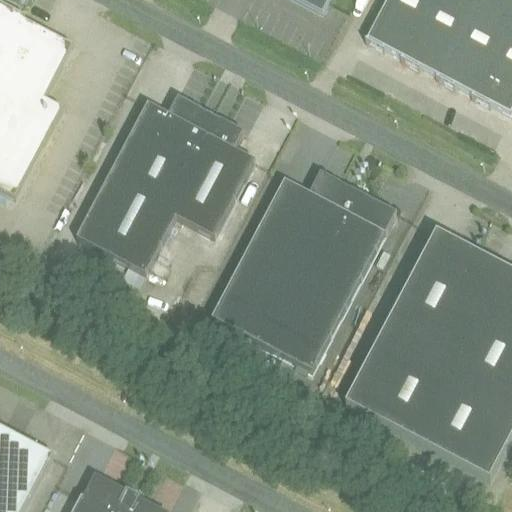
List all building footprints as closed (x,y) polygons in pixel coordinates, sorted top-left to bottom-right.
[(281,0),(323,21),(325,17),(334,0),(281,0)] [(511,0),(391,0),(367,46),(366,46),(365,47),(384,56),(385,55),(402,64),(401,65),(419,75),(420,73),(437,82),(436,84),(455,94),(456,92),(473,101),(471,103),(490,112),(491,111),(511,121),(511,119),(511,0)] [(0,196),(15,205),(63,114),(45,105),(73,52),(24,26),(26,23),(14,16),(15,14),(7,9),(5,12),(0,9),(0,196)] [(77,246),(146,282),(176,225),(215,245),(256,167),(235,156),(244,138),(178,103),(169,121),(148,110),(77,246)] [(397,219),(321,179),(310,200),(285,187),(212,326),(312,379),(397,219)] [(437,240),(386,337),(346,412),(418,450),(499,299),(510,278),(437,240)] [(418,450),(490,488),(511,445),(511,306),(499,299),(418,450)] [(0,511),(27,511),(54,461),(0,432),(0,511)] [(76,511),(149,511),(93,482),(92,483),(96,485),(85,504),(82,503),(76,511)]
